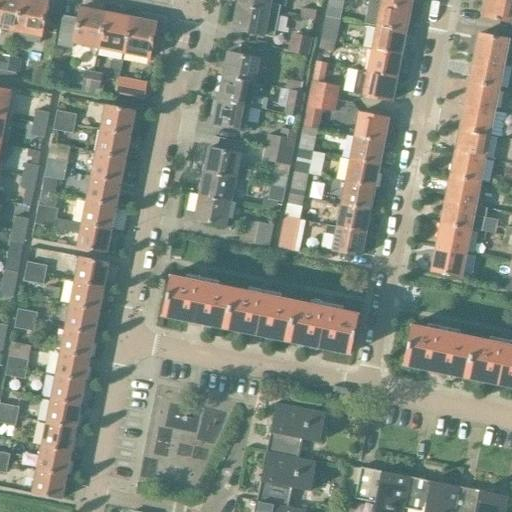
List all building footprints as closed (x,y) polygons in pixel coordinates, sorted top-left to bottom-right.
[(0,0),(0,28),(15,31),(21,0),(0,0)] [(48,2),(35,0),(21,0),(15,31),(14,38),(40,43),(48,2)] [(237,0),(236,5),(269,11),(270,0),(237,0)] [(410,0),(368,0),(368,1),(409,9),(410,0)] [(511,22),(511,0),(484,0),(481,16),(511,22)] [(409,9),(368,1),(364,24),(376,26),(404,32),(409,9)] [(278,13),(269,11),(236,5),(231,29),(273,38),(278,13)] [(74,43),(99,47),(106,13),(79,8),(77,20),(64,17),(58,45),(73,48),(74,43)] [(299,17),(314,20),(315,11),(301,8),(299,17)] [(130,18),(106,13),(99,47),(124,52),(130,18)] [(325,16),(323,26),(338,29),(340,19),(325,16)] [(130,18),(124,52),(149,57),(156,23),(130,18)] [(376,26),(371,49),(400,55),(404,32),(376,26)] [(476,41),(472,59),(504,65),(511,66),(511,55),(506,54),(509,41),(477,35),(476,41)] [(293,36),(290,51),(305,54),(307,53),(309,45),(310,39),(293,36)] [(335,42),(320,39),(318,48),(333,51),(335,42)] [(395,78),(400,55),(371,49),(366,72),(395,78)] [(0,69),(8,71),(11,56),(0,53),(0,69)] [(222,77),(254,83),(259,59),(227,53),(222,77)] [(11,56),(8,71),(16,73),(19,58),(11,56)] [(504,65),(472,59),(468,82),(499,89),(504,65)] [(316,62),(312,82),(320,83),(324,64),(316,62)] [(76,91),(90,94),(94,73),(80,70),(76,91)] [(395,78),(366,72),(357,70),(352,93),(391,101),(395,78)] [(94,73),(90,94),(101,96),(103,85),(100,84),(102,74),(94,73)] [(148,83),(119,77),(116,92),(145,97),(148,83)] [(217,100),(249,106),(265,109),(267,99),(255,97),(255,100),(251,99),(254,83),(222,77),(217,100)] [(287,80),(285,90),(288,90),(300,92),(302,83),(287,80)] [(309,94),(336,100),(339,86),(320,83),(312,82),(311,81),(309,94)] [(499,89),(468,82),(463,106),(495,112),(499,89)] [(0,87),(0,116),(6,117),(11,90),(0,87)] [(300,92),(288,90),(284,114),(300,117),(304,93),(300,92)] [(334,111),(336,100),(309,94),(302,126),(317,129),(321,109),(334,111)] [(246,122),(249,106),(217,100),(212,124),(250,132),(252,123),(246,122)] [(101,128),(131,134),(135,110),(106,104),(101,128)] [(458,129),(490,135),(495,112),(463,106),(458,129)] [(33,123),(46,126),(49,113),(35,111),(33,123)] [(55,120),(74,124),(76,115),(57,111),(55,120)] [(354,136),(382,142),(387,119),(358,113),(354,136)] [(72,133),(74,124),(55,120),(53,130),(72,133)] [(44,138),(46,126),(33,123),(31,136),(44,138)] [(302,126),(298,149),(313,152),(317,129),(302,126)] [(96,152),(126,158),(131,134),(101,128),(96,152)] [(265,147),(292,153),(296,131),(281,129),(279,136),(267,134),(265,147)] [(490,135),(458,129),(454,153),(485,159),(490,135)] [(349,159),(378,165),(382,142),(354,136),(349,159)] [(290,165),(292,153),(265,147),(262,160),(290,165)] [(203,172),(235,178),(248,181),(250,170),(237,168),(240,155),(208,148),(203,172)] [(298,149),(293,172),(307,174),(308,172),(320,174),(322,164),(310,161),(313,152),(298,149)] [(92,175),(121,181),(126,158),(96,152),(92,175)] [(480,183),(490,184),(495,161),(485,159),(454,153),(449,176),(480,183)] [(45,167),(65,171),(66,162),(47,158),(45,167)] [(345,182),(373,188),(378,165),(349,159),(345,182)] [(23,176),(36,178),(38,166),(25,163),(23,176)] [(63,180),(65,171),(45,167),(44,176),(63,180)] [(235,178),(203,172),(198,196),(230,202),(235,178)] [(293,172),(290,189),(304,192),(307,174),(293,172)] [(87,199),(117,205),(121,181),(92,175),(87,199)] [(273,175),(270,185),(284,188),(287,178),(273,175)] [(33,190),(36,178),(23,176),(20,188),(33,190)] [(480,183),(449,176),(444,200),(476,206),(480,183)] [(321,199),(324,183),(312,181),(309,197),(321,199)] [(373,188),(345,182),(340,205),(369,210),(373,188)] [(289,194),(287,204),(301,207),(303,197),(289,194)] [(230,202),(198,196),(193,219),(226,226),(230,202)] [(82,222),(112,228),(117,205),(87,199),(82,222)] [(278,202),(263,199),(262,208),(276,211),(278,202)] [(439,223),(471,230),(481,232),(484,219),(474,217),(476,206),(444,200),(439,223)] [(369,210),(340,205),(336,227),(364,233),(369,210)] [(36,215),(56,218),(57,209),(38,206),(36,215)] [(54,228),(56,218),(36,215),(34,224),(54,228)] [(12,229),(26,232),(28,219),(14,217),(12,229)] [(300,248),(304,221),(284,218),(280,244),(300,248)] [(107,252),(112,228),(82,222),(77,246),(107,252)] [(254,245),(269,248),(273,225),(258,223),(254,245)] [(471,230),(439,223),(435,247),(466,253),(471,230)] [(364,233),(336,227),(326,225),(325,233),(334,235),(331,251),(360,256),(364,233)] [(23,244),(26,232),(12,229),(10,241),(23,244)] [(462,277),(466,253),(435,247),(430,271),(462,277)] [(74,281),(104,287),(109,263),(79,257),(74,281)] [(25,272),(45,276),(46,266),(27,263),(25,272)] [(2,283),(15,285),(17,273),(4,270),(2,283)] [(43,285),(45,276),(25,272),(24,282),(43,285)] [(358,314),(170,276),(161,316),(350,354),(358,314)] [(69,304),(99,310),(104,287),(74,281),(69,304)] [(0,295),(13,298),(15,285),(2,283),(0,291),(0,295)] [(46,285),(44,294),(58,296),(60,288),(46,285)] [(65,328),(95,334),(99,310),(69,304),(65,328)] [(16,319),(35,322),(37,313),(18,309),(16,319)] [(33,332),(35,322),(16,319),(14,328),(33,332)] [(511,346),(411,326),(403,366),(511,387),(511,346)] [(60,351),(90,357),(95,334),(65,328),(60,351)] [(55,375),(85,381),(90,357),(60,351),(55,375)] [(8,356),(6,366),(26,370),(28,360),(8,356)] [(26,370),(6,366),(4,375),(24,379),(26,370)] [(50,398),(81,404),(85,381),(55,375),(50,398)] [(46,422),(76,428),(81,404),(50,398),(46,422)] [(0,403),(0,413),(17,417),(18,407),(0,403)] [(267,452),(297,458),(301,439),(321,442),(326,413),(276,404),(267,452)] [(17,417),(0,413),(0,422),(15,426),(17,417)] [(41,445),(71,452),(76,428),(46,422),(41,445)] [(36,469),(66,475),(71,452),(41,445),(36,469)] [(0,452),(0,462),(7,464),(9,454),(0,452)] [(317,462),(297,458),(267,452),(257,501),(288,507),(291,488),(311,491),(312,487),(315,472),(317,462)] [(348,467),(343,495),(355,498),(361,469),(348,467)] [(404,511),(405,507),(404,507),(411,477),(361,467),(361,469),(355,498),(376,502),(373,511),(404,511)] [(62,499),(66,475),(36,469),(31,493),(62,499)] [(404,507),(405,507),(425,511),(424,511),(453,511),(459,487),(411,477),(404,507)] [(506,511),(509,497),(459,487),(453,511),(506,511)] [(288,507),(257,501),(255,511),(307,511),(288,507)]
